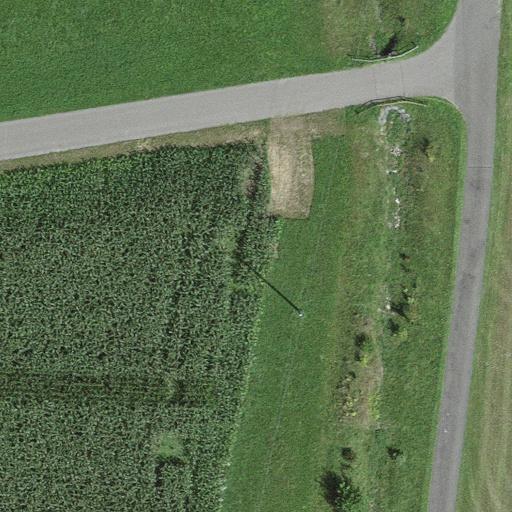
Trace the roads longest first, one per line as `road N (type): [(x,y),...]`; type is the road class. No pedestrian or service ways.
road 1 (unclassified): [(0,136),(481,67)]
road 2 (unclassified): [(439,511),(460,378),(481,67)]
